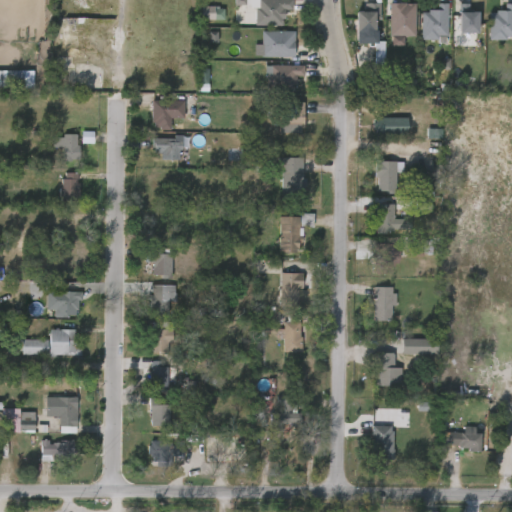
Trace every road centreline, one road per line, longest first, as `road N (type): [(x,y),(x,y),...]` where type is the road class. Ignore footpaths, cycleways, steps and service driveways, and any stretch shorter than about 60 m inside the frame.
road 1 (residential): [(0,492),(511,498)]
road 2 (residential): [(327,0),(348,116),(345,498)]
road 3 (residential): [(125,109),(111,492)]
